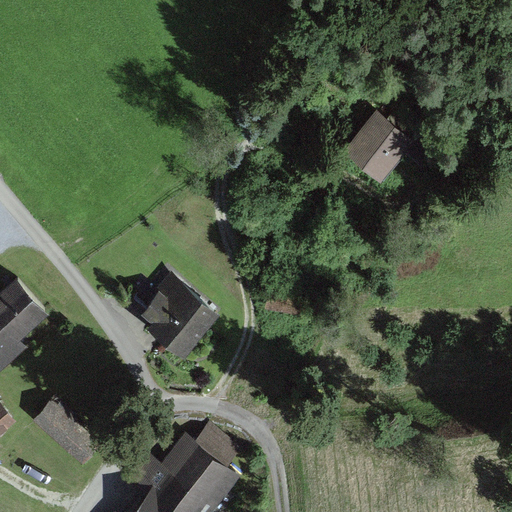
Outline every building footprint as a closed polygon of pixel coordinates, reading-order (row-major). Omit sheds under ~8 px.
[(381,176),(414,137),(377,106),(345,145),(381,176)] [(142,308),(153,317),(148,323),(185,353),(221,310),(171,270),(159,284),(161,286),(142,308)] [(0,368),(28,344),(21,336),(50,310),(17,274),(0,288),(0,368)] [(270,282),(266,303),(304,310),(308,289),(270,282)] [(33,417),(84,461),(102,440),(52,396),(33,417)] [(0,398),(0,433),(17,418),(0,398)] [(149,485),(127,511),(122,511),(120,511),(209,511),(241,472),(186,428),(162,459),(147,448),(130,471),(149,485)]
